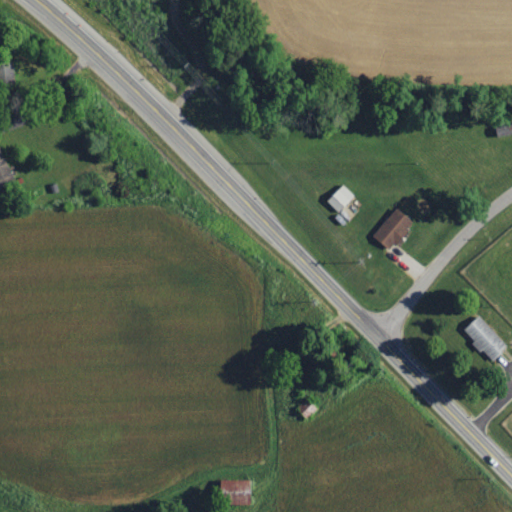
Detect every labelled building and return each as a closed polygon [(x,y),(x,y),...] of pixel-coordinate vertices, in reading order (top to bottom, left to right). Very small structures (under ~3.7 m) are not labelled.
[(0,184),(14,177),(0,148),(0,184)] [(327,200),(338,211),(354,195),(343,184),(327,200)] [(389,249),(414,222),(397,207),(372,234),(389,249)] [(507,344),(478,315),(463,330),(492,360),(507,344)] [(251,504),(252,479),(222,479),(222,503),(251,504)]
